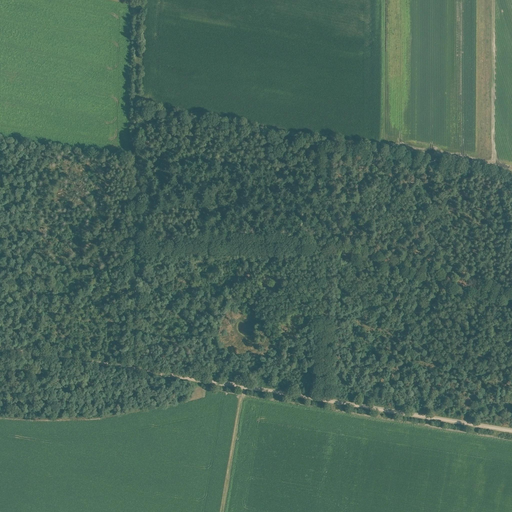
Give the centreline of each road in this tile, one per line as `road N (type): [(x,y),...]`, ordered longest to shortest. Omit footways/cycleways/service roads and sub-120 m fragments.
road 1 (track): [(511,432),(0,348)]
road 2 (track): [(134,244),(138,0)]
road 3 (track): [(132,370),(134,244)]
